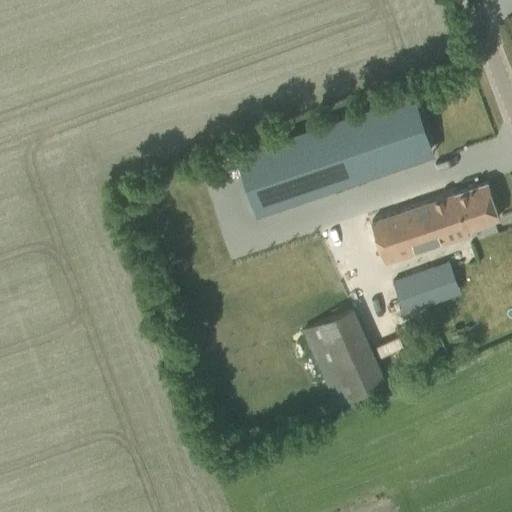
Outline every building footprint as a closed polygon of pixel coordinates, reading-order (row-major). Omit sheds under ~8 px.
[(405,94),(237,151),(257,212),(426,155),(405,94)] [(487,181),(468,187),(370,221),(384,262),(469,233),(467,227),(499,216),(487,181)] [(220,343),(348,301),(336,265),(208,308),(220,343)] [(433,265),(414,272),(393,279),(405,311),(444,297),(433,265)] [(359,322),(309,344),(335,402),(384,381),(385,380),(359,322)]
